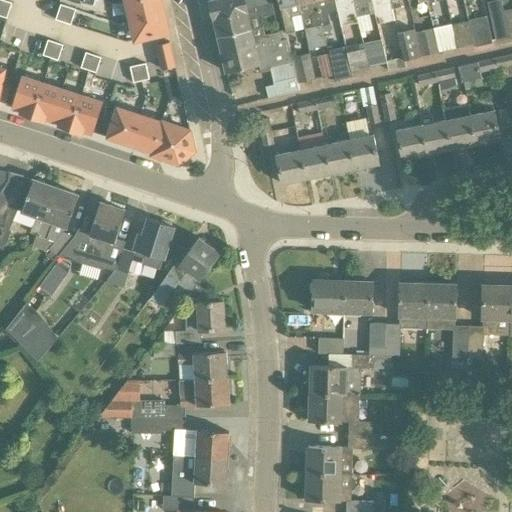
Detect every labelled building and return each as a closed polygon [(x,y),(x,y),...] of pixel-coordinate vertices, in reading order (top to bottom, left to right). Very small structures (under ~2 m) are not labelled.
[(160,0),(139,0),(127,3),(131,22),(164,14),(160,0)] [(214,20),(273,6),(271,0),(216,0),(210,2),(214,20)] [(291,18),(301,15),(297,0),(278,0),(286,34),(294,32),(291,18)] [(297,0),(301,15),(309,50),(327,46),(322,26),(315,0),(297,0)] [(334,0),(315,0),(322,26),(330,24),(328,14),(337,12),(334,0)] [(358,23),(357,18),(352,0),(334,0),(337,12),(341,27),(358,23)] [(375,13),(371,0),(352,0),(357,18),(375,13)] [(371,0),(375,13),(378,24),(395,20),(392,9),(389,0),(371,0)] [(389,0),(392,9),(400,7),(398,0),(389,0)] [(8,18),(12,3),(5,1),(1,16),(8,18)] [(57,20),(64,22),(69,7),(62,5),(57,20)] [(261,18),(275,15),(273,6),(214,20),(218,37),(263,27),(261,18)] [(76,10),(69,7),(64,22),(72,24),(76,10)] [(510,37),(504,11),(490,14),(495,40),(510,37)] [(164,14),(131,22),(133,27),(136,40),(168,33),(164,14)] [(476,47),(493,43),(486,16),(469,20),(469,21),(475,44),(476,47)] [(475,44),(469,21),(452,25),(457,48),(475,44)] [(279,33),(265,37),(263,27),(218,37),(222,55),(280,41),(279,33)] [(422,57),(416,33),(415,29),(398,33),(398,36),(404,58),(405,61),(422,57)] [(439,53),(433,29),(416,33),(422,57),(439,53)] [(387,61),(381,40),(380,34),(362,38),(363,42),(370,68),(387,64),(387,61)] [(292,58),(288,40),(280,41),(222,55),(226,73),(258,66),(260,74),(271,71),(274,85),(266,87),(268,98),(299,91),(298,84),(292,58)] [(44,55),(52,57),(56,43),(49,41),(44,55)] [(370,68),(363,42),(346,47),(350,64),(352,72),(370,68)] [(64,45),(56,43),(52,57),(59,60),(64,45)] [(175,67),(170,44),(156,47),(162,70),(175,67)] [(82,68),(90,70),(94,55),(87,53),(82,68)] [(316,80),(311,58),(310,54),(292,58),(298,84),(316,80)] [(334,75),(333,69),(329,54),(311,58),(316,80),(334,75)] [(511,66),(511,54),(496,58),(499,69),(511,66)] [(102,58),(94,55),(90,70),(97,72),(102,58)] [(405,61),(404,58),(387,61),(387,64),(389,71),(406,67),(405,61)] [(499,69),(496,58),(478,63),(480,74),(499,69)] [(478,63),(459,67),(461,78),(480,74),(478,63)] [(146,64),(139,66),(142,81),(150,79),(146,64)] [(353,79),(352,72),(350,64),(333,69),(334,75),(336,83),(353,79)] [(135,82),(142,81),(139,66),(132,67),(135,82)] [(435,72),(438,83),(456,78),(453,68),(435,72)] [(438,83),(435,72),(418,76),(420,87),(438,83)] [(32,117),(43,84),(34,82),(23,78),(13,109),(21,112),(21,113),(32,117)] [(52,122),(62,91),(43,84),(32,117),(44,121),(45,119),(52,122)] [(71,129),(81,97),(62,91),(52,122),(60,124),(59,125),(71,129)] [(381,95),(386,122),(396,119),(391,93),(381,95)] [(315,99),(318,110),(336,106),(333,95),(315,99)] [(91,134),(100,103),(81,97),(71,129),(82,133),(83,132),(91,134)] [(318,110),(315,99),(297,103),(300,115),(318,110)] [(368,107),(371,123),(380,121),(376,104),(368,107)] [(468,104),(453,107),(443,109),(446,122),(451,150),(476,145),(470,117),(468,104)] [(130,145),(140,113),(130,110),(118,106),(108,138),(130,145)] [(500,140),(494,112),(470,117),(476,145),(500,140)] [(161,120),(151,117),(140,113),(130,145),(152,153),(163,119),(162,119),(161,120)] [(502,132),(511,131),(507,113),(499,115),(502,132)] [(446,122),(433,124),(432,115),(419,118),(421,127),(427,155),(451,150),(446,122)] [(163,119),(152,153),(151,155),(180,165),(195,151),(191,130),(186,131),(186,127),(163,119)] [(264,147),(274,145),(268,119),(259,121),(264,147)] [(372,136),(369,124),(350,128),(345,129),(348,141),(353,170),(377,165),(372,136)] [(421,127),(397,132),(402,160),(427,155),(421,127)] [(348,141),(323,146),(330,175),(353,170),(348,141)] [(330,175),(323,146),(300,151),(306,180),(330,175)] [(306,180),(300,151),(276,156),(282,184),(306,180)] [(0,214),(18,188),(17,188),(25,177),(10,174),(11,174),(0,172),(0,214)] [(30,235),(38,238),(56,188),(45,184),(43,182),(39,181),(36,181),(34,180),(29,192),(18,188),(0,214),(0,247),(3,250),(12,230),(10,229),(18,209),(23,211),(22,213),(36,218),(30,235)] [(64,232),(65,227),(68,228),(79,196),(76,195),(75,193),(70,191),(68,192),(56,188),(38,238),(47,241),(47,239),(55,242),(49,250),(58,256),(74,236),(64,232)] [(100,203),(91,232),(81,263),(101,269),(110,241),(115,243),(125,211),(100,203)] [(106,282),(113,285),(123,288),(134,256),(143,259),(141,264),(159,269),(163,259),(173,227),(171,226),(172,224),(162,221),(162,223),(149,219),(144,235),(140,234),(133,254),(123,251),(117,268),(106,282)] [(201,280),(221,254),(199,238),(180,264),(177,262),(151,299),(161,306),(177,284),(180,286),(191,294),(201,280)] [(313,311),(344,312),(345,282),(314,281),(313,311)] [(373,283),(345,282),(344,312),(372,313),(373,283)] [(427,329),(428,284),(400,284),(399,324),(385,324),(384,349),(369,348),(369,356),(374,356),(400,356),(400,328),(427,329)] [(428,284),(427,329),(453,330),(452,357),(468,358),(469,327),(455,326),(455,318),(456,285),(428,284)] [(511,320),(511,287),(483,286),(482,319),(483,319),(483,327),(469,327),(468,358),(478,358),(479,335),(494,335),(495,320),(511,320)] [(187,299),(188,316),(186,316),(186,331),(176,331),(176,344),(202,343),(201,331),(224,330),(223,302),(198,303),(198,298),(187,299)] [(14,340),(36,365),(54,343),(30,322),(14,340)] [(370,324),(369,348),(384,349),(385,324),(370,324)] [(319,338),(318,354),(343,355),(343,339),(319,338)] [(154,358),(175,357),(175,345),(153,346),(154,358)] [(196,364),(196,379),(227,378),(226,352),(178,355),(178,365),(196,364)] [(374,356),(369,356),(352,355),(351,367),(311,366),(310,393),(355,395),(360,395),(361,369),(374,369),(374,356)] [(227,378),(196,379),(180,379),(181,407),(229,405),(227,378)] [(309,422),(349,423),(349,435),(372,435),(372,422),(354,422),(355,395),(310,393),(309,422)] [(133,401),(113,401),(99,419),(132,418),(133,401)] [(132,418),(165,418),(165,401),(140,401),(133,401),(132,418)] [(62,413),(71,419),(77,410),(68,404),(62,413)] [(74,416),(66,426),(72,430),(80,421),(74,416)] [(165,418),(132,418),(132,434),(164,434),(165,418)] [(174,455),(181,456),(197,457),(228,458),(229,433),(175,430),(174,455)] [(375,435),(372,435),(349,435),(349,448),(353,448),(353,449),(375,450),(375,435)] [(353,449),(353,448),(349,448),(308,447),(307,474),(352,475),(353,458),(353,449)] [(194,497),(195,484),(226,485),(228,458),(197,457),(181,456),(174,455),(172,496),(194,497)] [(339,502),(347,502),(351,502),(351,501),(351,490),(355,487),(355,480),(352,477),(352,475),(307,474),(307,501),(339,502)] [(199,511),(193,511),(194,497),(172,496),(163,496),(162,510),(178,511),(177,511),(199,511)] [(351,502),(347,502),(347,511),(372,511),(373,501),(351,501),(351,502)]
